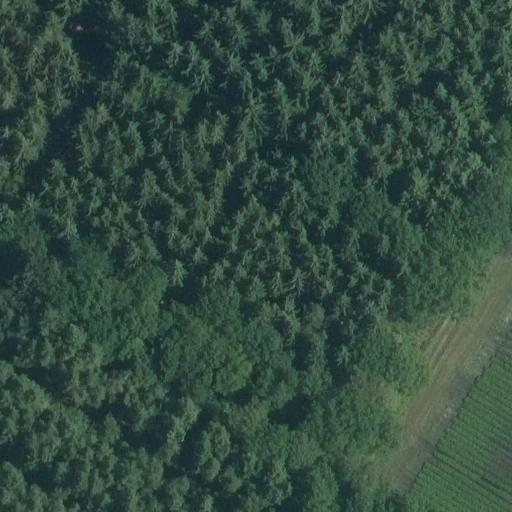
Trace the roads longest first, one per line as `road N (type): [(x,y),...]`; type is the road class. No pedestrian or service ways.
road 1 (track): [(464,290),(4,0)]
road 2 (track): [(511,213),(326,511)]
